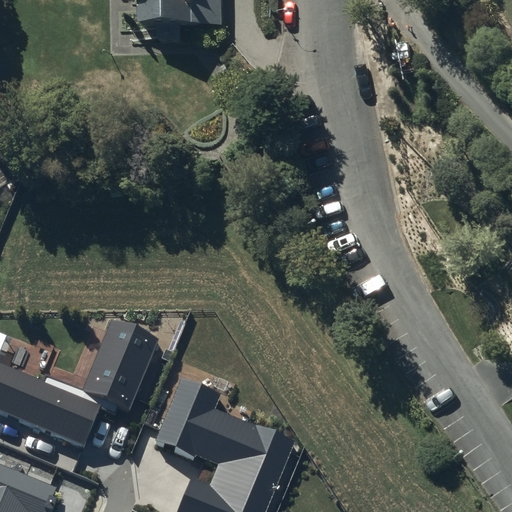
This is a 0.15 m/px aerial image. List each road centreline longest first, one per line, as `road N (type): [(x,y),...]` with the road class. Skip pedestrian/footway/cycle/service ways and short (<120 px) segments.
road 1 (residential): [(318,0),(321,52),(363,196),(461,392),(511,464)]
road 2 (residential): [(406,0),(511,131)]
